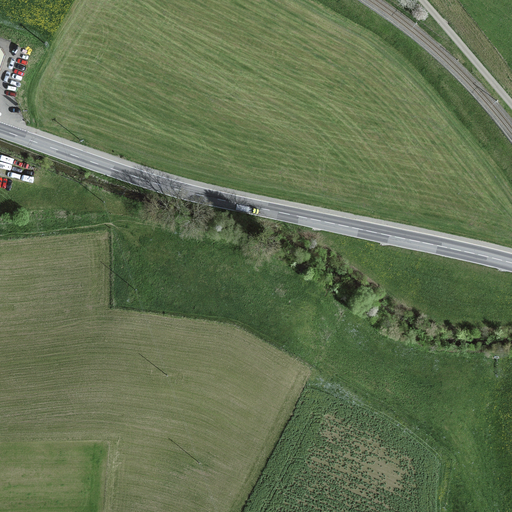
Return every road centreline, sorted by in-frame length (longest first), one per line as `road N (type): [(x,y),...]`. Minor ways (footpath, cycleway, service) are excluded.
road 1 (secondary): [(511,266),(189,193),(0,129)]
road 2 (unclassified): [(421,0),(511,104)]
